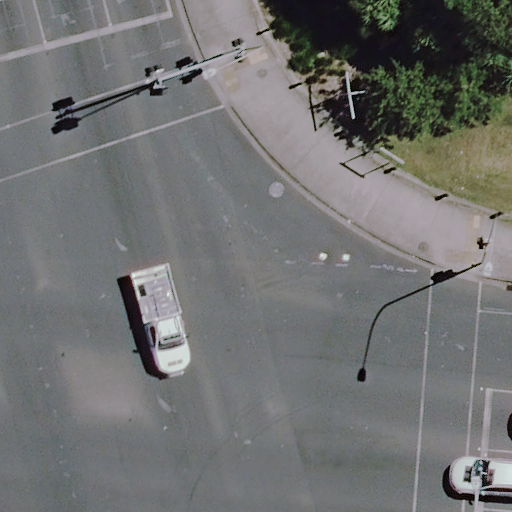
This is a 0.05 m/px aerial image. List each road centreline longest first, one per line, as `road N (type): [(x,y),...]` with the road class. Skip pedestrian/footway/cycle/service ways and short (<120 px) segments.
road 1 (primary): [(124,375),(17,0)]
road 2 (secondary): [(511,413),(124,375)]
road 3 (primary): [(164,511),(124,375)]
road 4 (secondary): [(124,375),(0,364)]
